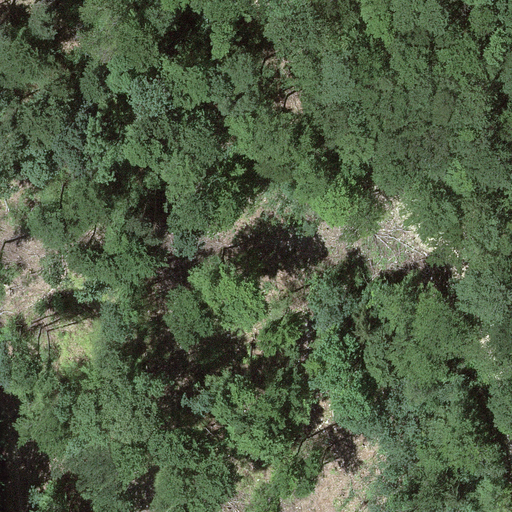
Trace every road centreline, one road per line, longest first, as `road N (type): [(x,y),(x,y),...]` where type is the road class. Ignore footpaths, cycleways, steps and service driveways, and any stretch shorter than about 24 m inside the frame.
road 1 (track): [(272,0),(340,111),(461,267),(489,326),(511,422)]
road 2 (track): [(24,511),(0,386)]
